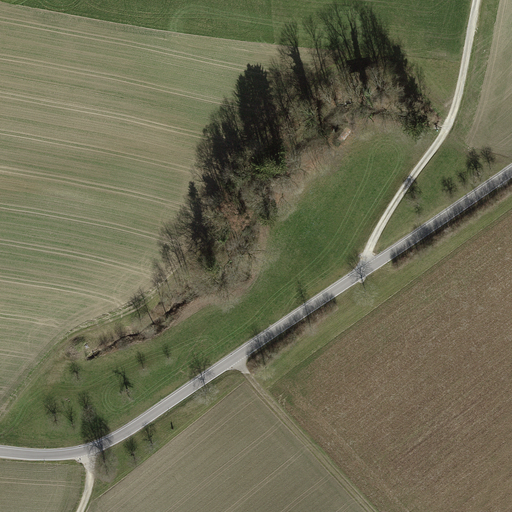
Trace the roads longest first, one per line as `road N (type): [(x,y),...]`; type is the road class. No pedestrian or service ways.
road 1 (track): [(0,418),(67,336),(153,299),(201,246),(225,164),(313,80),(380,58),(399,65),(451,116)]
road 2 (tertiary): [(0,451),(57,455),(113,439),(511,172)]
road 3 (track): [(233,357),(373,511)]
road 4 (track): [(362,270),(377,232),(451,116)]
